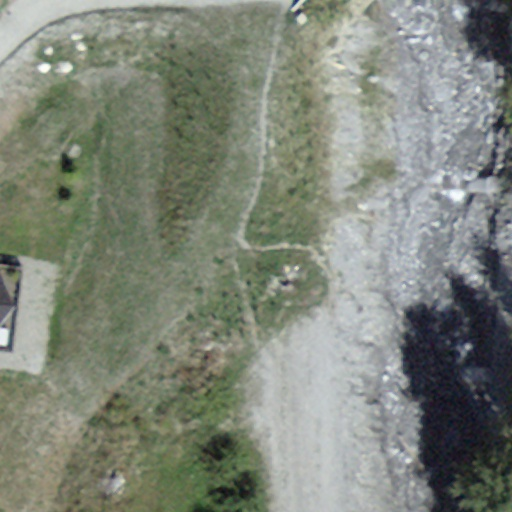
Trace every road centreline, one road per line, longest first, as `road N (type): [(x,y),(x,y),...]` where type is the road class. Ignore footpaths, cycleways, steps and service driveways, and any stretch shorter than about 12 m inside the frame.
road 1 (track): [(300,511),(272,261),(289,0)]
road 2 (residential): [(144,0),(112,5),(0,89)]
